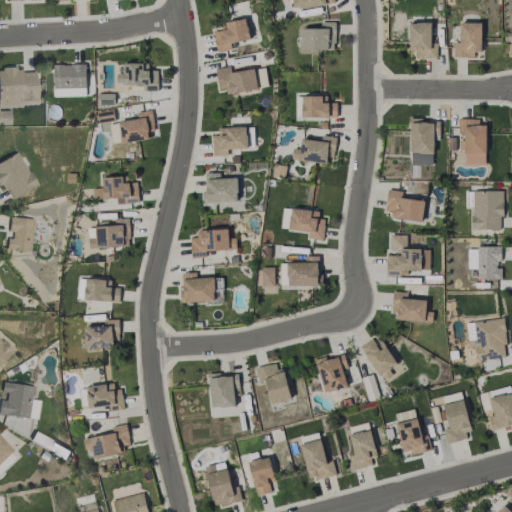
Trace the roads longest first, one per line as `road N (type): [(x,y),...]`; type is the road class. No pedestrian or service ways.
road 1 (residential): [(150,352),(248,343),(364,313),(353,247),(368,137),(366,0)]
road 2 (residential): [(181,0),(190,60),(187,127),(149,315),(153,392),(182,511)]
road 3 (residential): [(0,39),(185,19)]
road 4 (residential): [(338,511),(511,465)]
road 5 (residential): [(511,92),(368,91)]
